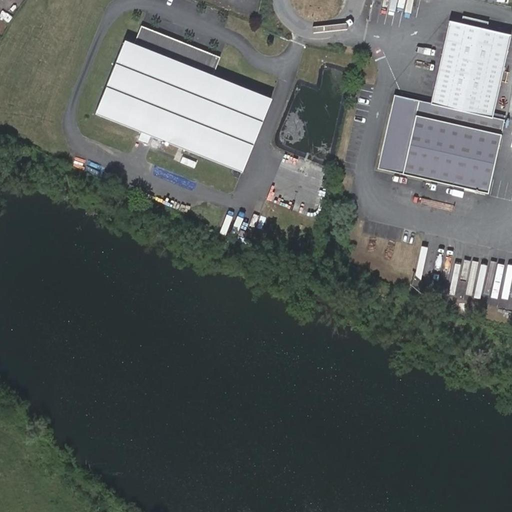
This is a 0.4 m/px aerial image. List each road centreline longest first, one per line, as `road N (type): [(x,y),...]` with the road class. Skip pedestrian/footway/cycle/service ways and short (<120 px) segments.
road 1 (unknown): [(290,63),(239,205),(80,148),(67,108),(75,88)]
road 2 (unknown): [(75,88),(103,19),(113,6),(139,0),(234,33),(265,66),(290,63)]
